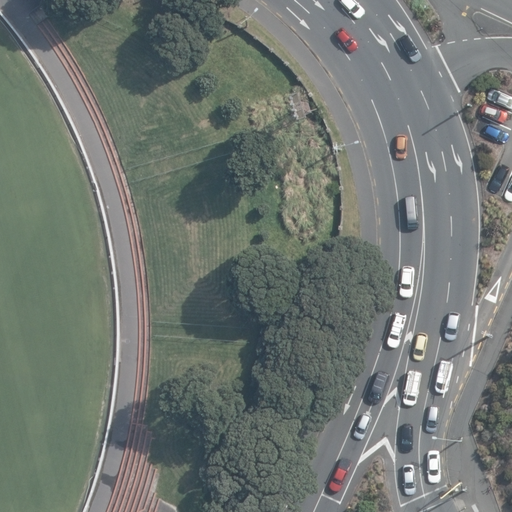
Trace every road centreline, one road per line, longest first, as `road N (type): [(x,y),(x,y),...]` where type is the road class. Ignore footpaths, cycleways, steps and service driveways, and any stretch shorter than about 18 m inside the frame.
road 1 (trunk): [(433,260),(313,511)]
road 2 (residential): [(511,271),(421,432)]
road 3 (trunk): [(406,88),(429,150),(433,260)]
road 4 (trunk): [(433,260),(421,432)]
